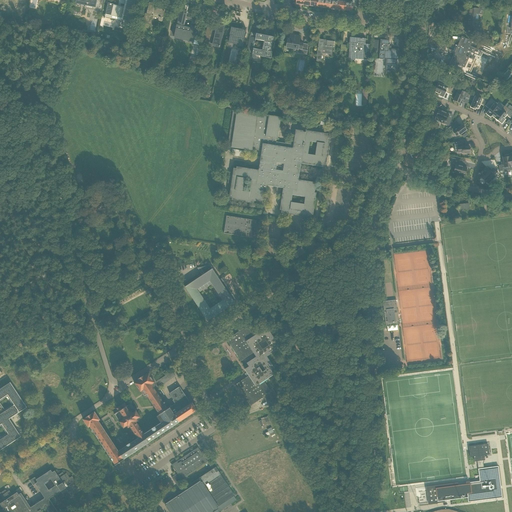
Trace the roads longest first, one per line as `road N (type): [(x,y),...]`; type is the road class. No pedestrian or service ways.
road 1 (unknown): [(432,215),(465,442),(498,441),(504,494),(423,509)]
road 2 (unclassified): [(371,511),(371,235),(394,166)]
road 3 (residential): [(87,304),(32,126),(0,96)]
road 4 (residential): [(357,238),(187,347)]
road 5 (residential): [(0,471),(117,383)]
road 6 (unclassified): [(394,166),(413,110),(422,24)]
road 7 (residential): [(182,333),(156,270),(87,304)]
